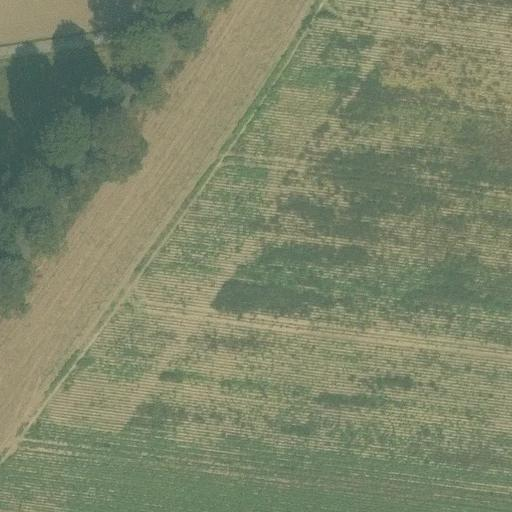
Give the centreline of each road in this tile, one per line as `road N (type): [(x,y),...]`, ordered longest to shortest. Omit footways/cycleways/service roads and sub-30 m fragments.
road 1 (tertiary): [(199,0),(183,34),(0,270)]
road 2 (track): [(183,34),(0,58)]
